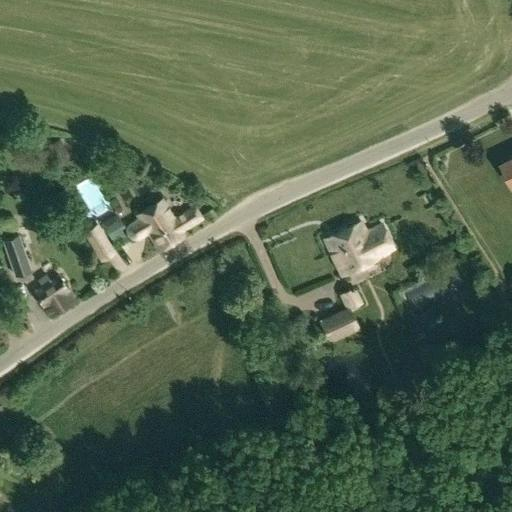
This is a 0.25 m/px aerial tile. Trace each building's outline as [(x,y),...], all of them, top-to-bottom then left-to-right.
[(149,232),(160,249),(185,234),(182,229),(203,217),(196,204),(175,217),(163,198),(137,214),(139,220),(130,226),(129,232),(133,238),(137,239),(149,232)] [(0,217),(0,227),(2,234),(19,230),(17,221),(9,222),(7,216),(0,217)] [(362,223),(324,238),(342,276),(375,262),(374,260),(396,251),(383,222),(365,229),(362,223)] [(85,231),(102,259),(115,251),(97,223),(85,231)] [(21,235),(3,241),(14,276),(33,272),(21,235)] [(52,316),(77,300),(60,275),(51,280),(47,274),(40,279),(44,285),(35,291),(52,316)] [(321,319),(332,343),(360,331),(352,309),(364,303),(358,287),(340,294),(346,308),(321,319)]
